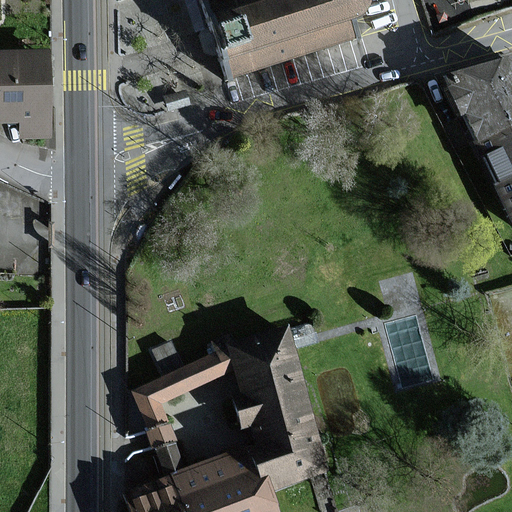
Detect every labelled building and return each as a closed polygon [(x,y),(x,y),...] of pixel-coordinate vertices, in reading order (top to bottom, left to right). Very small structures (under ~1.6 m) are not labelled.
[(284,0),(206,25),(225,85),(355,43),(350,26),(358,22),(364,15),(366,5),(365,0),(284,0)] [(48,139),(45,54),(0,55),(0,125),(16,125),(16,140),(48,139)] [(511,64),(511,62),(442,78),(478,160),(476,161),(489,192),(495,189),(511,228),(511,64)] [(182,89),(161,96),(165,111),(187,105),(182,89)] [(272,511),(271,508),(265,494),(309,478),(313,489),(328,484),(323,472),(321,464),(306,412),(288,352),(317,343),(314,334),(311,323),(283,332),(282,329),(249,339),(231,344),(227,335),(207,343),(212,353),(128,393),(143,432),(143,434),(147,441),(150,452),(161,479),(118,494),(124,511),(272,511)] [(170,343),(152,351),(160,369),(179,361),(170,343)]
